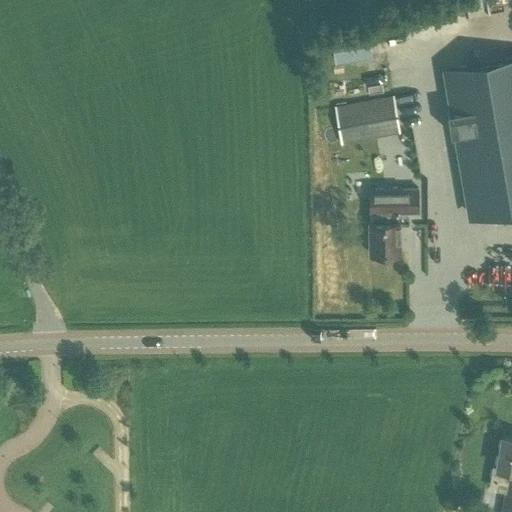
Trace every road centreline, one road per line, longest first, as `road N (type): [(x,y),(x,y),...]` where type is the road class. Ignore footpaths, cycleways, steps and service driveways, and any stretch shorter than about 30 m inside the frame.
road 1 (tertiary): [(0,348),(511,342)]
road 2 (unknown): [(444,220),(438,39)]
road 3 (unknown): [(429,342),(444,220)]
